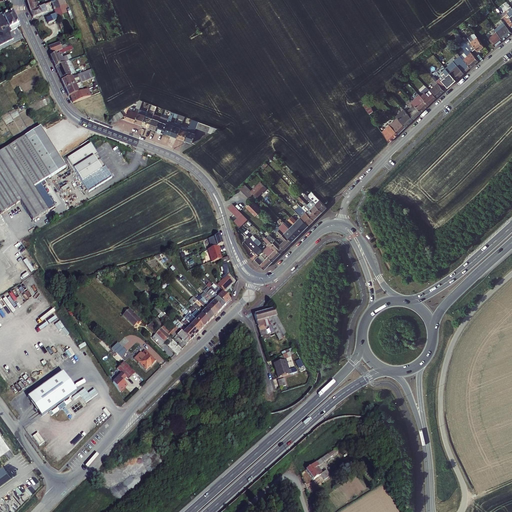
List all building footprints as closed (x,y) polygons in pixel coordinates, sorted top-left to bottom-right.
[(23,0),(24,1),(29,12),(37,8),(35,2),(32,4),(29,0),(23,0)] [(47,0),(52,11),(58,9),(55,1),(53,2),(51,0),(47,0)] [(29,12),(32,18),(47,11),(44,5),(37,8),(29,12)] [(501,17),(510,30),(511,28),(511,11),(511,10),(501,17)] [(0,48),(15,40),(12,33),(22,28),(15,13),(5,18),(0,20),(0,27),(3,33),(0,34),(0,48)] [(503,25),(494,33),(497,37),(500,42),(510,34),(503,25)] [(488,37),(485,39),(492,48),(500,42),(497,37),(496,38),(493,35),(489,38),(488,37)] [(476,53),(482,49),(475,40),(469,44),(468,42),(465,45),(471,53),(474,51),(476,53)] [(51,53),(56,51),(59,50),(63,49),(60,41),(47,45),(51,53)] [(57,53),(49,55),(55,66),(69,61),(68,60),(72,58),(70,53),(61,57),(60,55),(58,55),(57,53)] [(469,61),(464,65),(468,70),(476,63),(469,54),(467,56),(468,57),(466,58),(469,61)] [(69,61),(55,66),(60,77),(74,71),(69,60),(69,61)] [(448,76),(454,83),(463,75),(457,68),(450,74),(449,73),(447,74),(448,76)] [(71,75),(61,79),(65,87),(75,83),(71,75)] [(440,81),(447,90),(454,83),(448,76),(441,82),(440,81)] [(447,90),(440,81),(439,82),(440,83),(437,86),(443,93),(447,90)] [(65,87),(69,95),(71,94),(79,91),(75,83),(65,87)] [(443,93),(437,86),(428,94),(435,101),(443,93)] [(89,87),(79,91),(71,94),(74,101),(92,95),(89,87)] [(419,102),(413,107),(419,115),(435,101),(428,94),(421,101),(420,99),(418,101),(419,102)] [(411,110),(405,115),(412,122),(419,115),(413,107),(412,107),(410,109),(411,110)] [(108,119),(111,124),(123,116),(120,111),(108,119)] [(395,118),(396,120),(404,129),(412,122),(405,115),(403,112),(395,118)] [(135,116),(132,124),(143,128),(146,119),(141,118),(143,114),(138,113),(137,115),(136,114),(136,116),(135,116)] [(146,119),(143,128),(149,130),(152,121),(154,117),(147,115),(146,118),(146,119)] [(168,122),(163,136),(170,138),(173,129),(178,116),(176,115),(173,122),(173,124),(171,123),(168,122)] [(119,130),(129,124),(126,119),(129,118),(128,117),(116,125),(119,130)] [(152,121),(149,130),(156,133),(160,122),(161,118),(159,117),(157,123),(152,121)] [(160,122),(156,133),(163,136),(166,127),(167,126),(168,122),(163,120),(162,124),(161,124),(161,122),(160,122)] [(404,129),(396,120),(389,126),(396,136),(404,129)] [(194,137),(191,145),(199,148),(203,139),(201,138),(204,130),(215,134),(217,128),(199,123),(196,131),(194,137)] [(381,134),(388,145),(396,136),(389,126),(381,134)] [(0,210),(18,199),(32,221),(54,206),(39,183),(64,168),(55,154),(53,151),(38,127),(0,151),(0,210)] [(180,132),(181,131),(178,129),(177,131),(173,129),(170,138),(177,140),(180,132)] [(188,134),(184,143),(191,145),(194,137),(196,131),(190,129),(188,134)] [(177,140),(184,143),(188,134),(188,133),(185,132),(184,133),(180,132),(177,140)] [(80,182),(104,167),(90,145),(74,156),(71,157),(67,160),(80,182)] [(69,153),(71,157),(74,156),(71,150),(59,147),(53,151),(55,154),(60,151),(69,153)] [(111,179),(104,167),(80,182),(88,194),(111,179)] [(261,181),(252,190),(255,192),(259,196),(268,187),(261,181)] [(245,182),(240,188),(250,197),(255,192),(252,190),(245,182)] [(326,205),(311,190),(306,194),(308,196),(321,209),(326,205)] [(321,209),(308,196),(306,197),(310,202),(308,204),(318,213),(321,209)] [(257,215),(263,209),(254,200),(248,206),(257,215)] [(233,203),(228,208),(233,213),(238,208),(233,203)] [(302,203),(300,205),(313,218),(318,213),(308,204),(307,205),(309,207),(307,208),(302,203)] [(313,218),(300,205),(297,207),(302,212),(300,215),(308,223),(313,218)] [(291,214),(289,216),(302,229),(308,223),(300,215),(296,211),(292,215),(291,214)] [(302,229),(289,216),(286,219),(291,223),(289,225),(297,234),(302,229)] [(297,234),(289,225),(284,221),(279,226),(292,239),(297,234)] [(292,239),(279,226),(277,228),(278,230),(277,231),(284,238),(280,242),(284,247),(292,239)] [(284,247),(280,242),(273,235),(271,237),(268,233),(266,235),(270,239),(281,250),(284,247)] [(262,248),(248,234),(243,238),(257,252),(262,248)] [(222,246),(219,236),(207,240),(208,243),(212,242),(214,245),(208,247),(210,250),(217,247),(222,246)] [(281,250),(270,239),(268,241),(270,243),(269,243),(274,248),(272,250),(268,254),(273,258),(281,250)] [(219,252),(217,247),(210,250),(207,251),(210,263),(217,261),(220,259),(217,252),(219,252)] [(255,257),(260,262),(264,266),(273,258),(268,254),(263,259),(258,254),(256,256),(255,254),(253,256),(255,257)] [(222,279),(216,285),(222,291),(230,282),(223,275),(220,277),(222,279)] [(203,298),(208,304),(216,312),(223,305),(210,292),(205,287),(202,291),(211,300),(209,302),(204,297),(202,298),(203,298)] [(226,298),(220,292),(218,295),(214,292),(213,293),(211,291),(210,292),(223,305),(228,300),(226,298)] [(212,316),(204,308),(202,310),(193,302),(196,300),(192,296),(187,301),(195,309),(207,321),(212,316)] [(216,312),(208,304),(203,298),(199,303),(204,308),(212,316),(216,312)] [(120,315),(131,326),(135,322),(137,323),(140,320),(128,307),(120,315)] [(202,326),(190,315),(183,308),(181,310),(190,320),(188,323),(196,332),(202,326)] [(207,321),(195,309),(190,315),(202,326),(207,321)] [(188,340),(196,332),(188,323),(183,318),(180,321),(186,327),(183,330),(178,326),(179,325),(175,320),(172,323),(177,329),(179,330),(188,340)] [(256,322),(262,341),(268,340),(277,337),(278,340),(286,336),(277,318),(256,322)] [(153,333),(162,341),(174,354),(188,340),(179,330),(175,334),(174,333),(177,329),(172,323),(170,322),(165,327),(162,324),(161,325),(160,324),(159,325),(160,326),(153,333)] [(158,345),(162,341),(153,333),(150,337),(158,345)] [(107,346),(112,340),(109,337),(104,343),(107,346)] [(121,349),(112,340),(107,346),(121,359),(123,357),(118,351),(121,349)] [(293,349),(275,358),(277,364),(273,366),(278,380),(295,374),(293,369),(286,372),(282,362),(290,359),(289,357),(296,354),(293,349)] [(139,353),(133,359),(143,369),(148,364),(149,365),(154,361),(144,351),(141,354),(139,353)] [(300,359),(295,362),(301,372),(305,369),(300,359)] [(125,377),(131,370),(122,362),(116,369),(122,375),(125,377)] [(76,388),(61,368),(26,393),(40,413),(76,388)] [(118,372),(109,382),(115,391),(123,383),(118,378),(122,375),(118,372)] [(287,385),(284,379),(277,382),(280,388),(287,385)] [(78,394),(86,403),(92,399),(84,389),(78,394)] [(59,410),(60,411),(66,407),(66,406),(71,401),(70,399),(64,403),(57,408),(52,412),(51,411),(49,413),(51,416),(59,410)] [(17,415),(22,412),(18,406),(13,409),(17,415)] [(33,437),(39,446),(44,442),(38,433),(33,437)] [(312,470),(321,464),(319,460),(305,469),(312,480),(318,475),(321,478),(326,475),(322,468),(314,473),(312,470)] [(0,468),(0,485),(12,477),(4,466),(0,468)]
